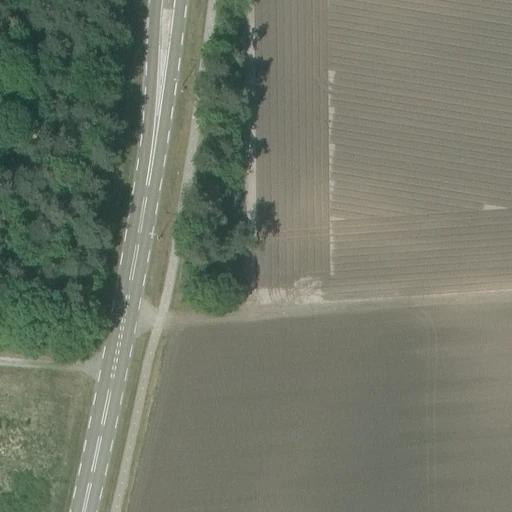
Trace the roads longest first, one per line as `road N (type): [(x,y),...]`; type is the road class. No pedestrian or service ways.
road 1 (primary): [(84,511),(166,31)]
road 2 (track): [(511,295),(120,322)]
